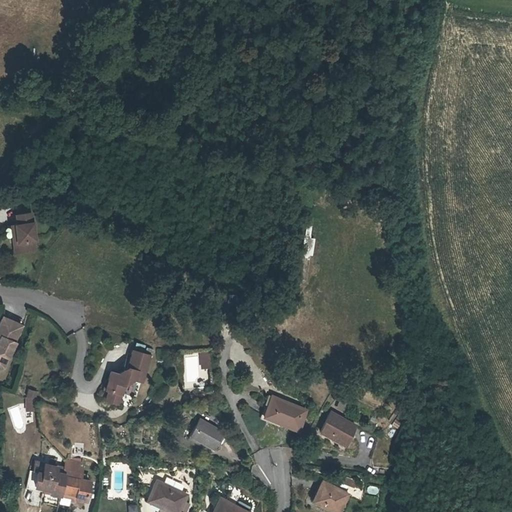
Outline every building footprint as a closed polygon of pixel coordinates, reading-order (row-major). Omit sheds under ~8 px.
[(14,226),(9,226),(12,243),(12,244),(14,254),(35,250),(33,241),(34,240),(29,213),(14,216),(15,225),(14,226)] [(0,364),(4,367),(14,341),(15,341),(20,324),(1,316),(0,317),(0,364)] [(109,385),(121,388),(122,389),(125,379),(135,373),(143,375),(149,349),(132,345),(128,363),(124,364),(118,368),(111,366),(106,384),(109,385)] [(208,350),(200,350),(200,359),(209,359),(208,350)] [(209,369),(199,369),(199,353),(183,353),(183,381),(209,381),(209,369)] [(209,359),(200,359),(201,367),(209,367),(209,359)] [(118,398),(121,388),(109,385),(107,395),(118,398)] [(34,395),(25,392),(24,392),(25,406),(35,405),(34,395)] [(271,394),(262,416),(296,429),(305,408),(271,394)] [(331,405),(320,424),(346,438),(356,418),(331,405)] [(197,417),(188,434),(213,446),(222,428),(197,417)] [(25,487),(41,492),(42,492),(44,487),(50,489),(49,493),(59,496),(61,492),(76,496),(76,500),(86,503),(91,484),(82,481),(86,466),(69,461),(67,469),(46,463),(40,461),(36,471),(30,469),(25,487)] [(341,487),(354,486),(353,477),(340,478),(341,487)] [(157,479),(148,500),(173,511),(178,511),(179,510),(182,511),(186,511),(191,503),(184,500),(188,494),(157,479)] [(323,483),(311,503),(326,511),(338,511),(347,498),(323,483)] [(366,492),(377,495),(379,488),(368,485),(366,492)] [(58,497),(49,494),(42,492),(41,492),(40,497),(43,498),(42,503),(55,507),(58,497)] [(221,497),(212,511),(250,511),(254,505),(241,498),(236,506),(221,497)]
